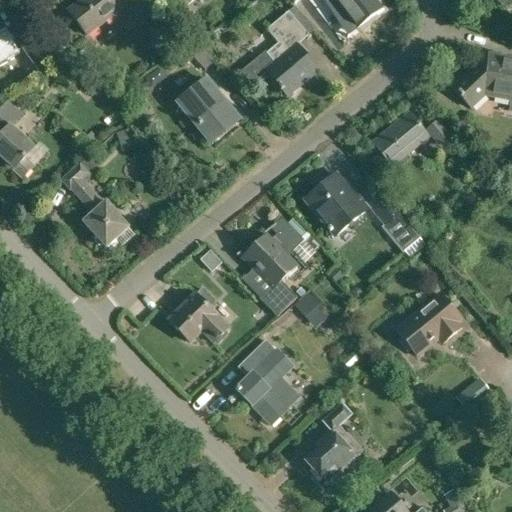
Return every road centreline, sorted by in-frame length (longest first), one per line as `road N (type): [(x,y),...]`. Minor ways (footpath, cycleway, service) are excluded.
road 1 (residential): [(91,321),(429,43),(427,0)]
road 2 (unclassified): [(276,511),(91,321)]
road 3 (unclassified): [(91,321),(0,229)]
